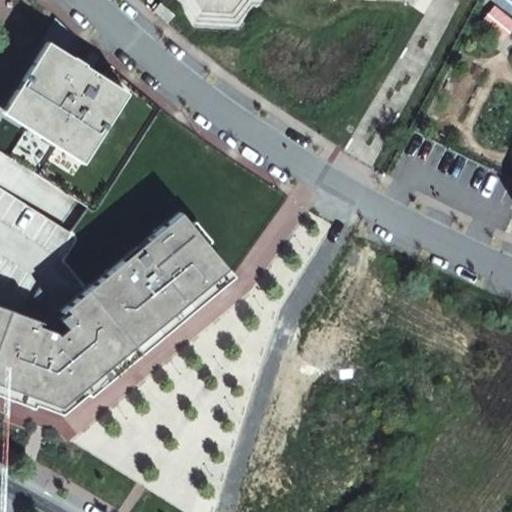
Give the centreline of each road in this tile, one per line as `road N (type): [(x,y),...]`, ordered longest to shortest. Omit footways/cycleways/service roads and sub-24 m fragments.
road 1 (unclassified): [(90,0),(189,87),(342,185)]
road 2 (residential): [(156,437),(342,185)]
road 3 (unclassified): [(342,185),(511,265)]
